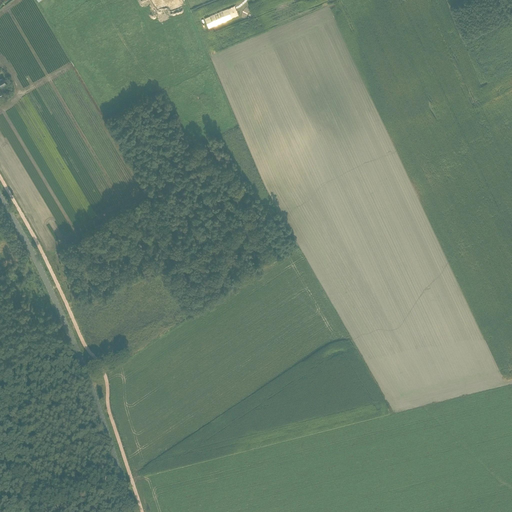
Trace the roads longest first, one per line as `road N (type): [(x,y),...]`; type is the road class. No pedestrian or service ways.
road 1 (tertiary): [(133,511),(74,343),(0,197)]
road 2 (track): [(107,435),(20,476),(31,506)]
